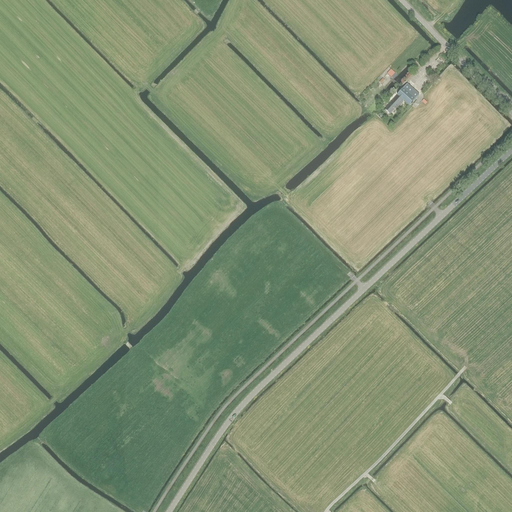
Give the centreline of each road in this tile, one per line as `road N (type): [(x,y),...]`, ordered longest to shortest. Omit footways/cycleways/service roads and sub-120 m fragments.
road 1 (secondary): [(168,511),(257,389),(511,149)]
road 2 (track): [(465,367),(325,511)]
road 3 (tertiary): [(511,112),(401,0)]
